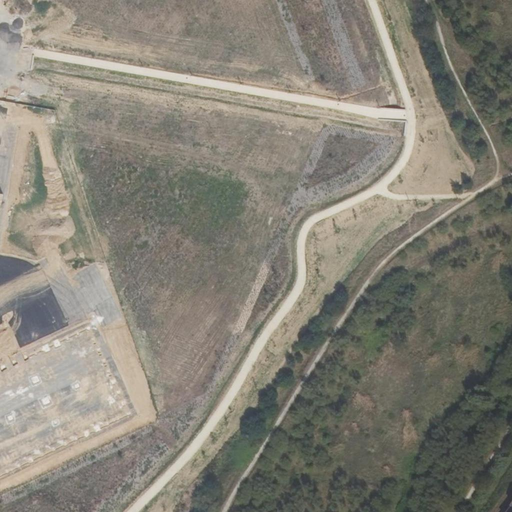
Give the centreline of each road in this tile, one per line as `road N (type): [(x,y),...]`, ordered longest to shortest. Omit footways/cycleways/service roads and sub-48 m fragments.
road 1 (unclassified): [(410,115),(408,150),(390,178),(307,225),(297,291),(207,430),(134,511)]
road 2 (unclassified): [(410,115),(0,49)]
road 3 (unclassified): [(372,0),(410,115)]
